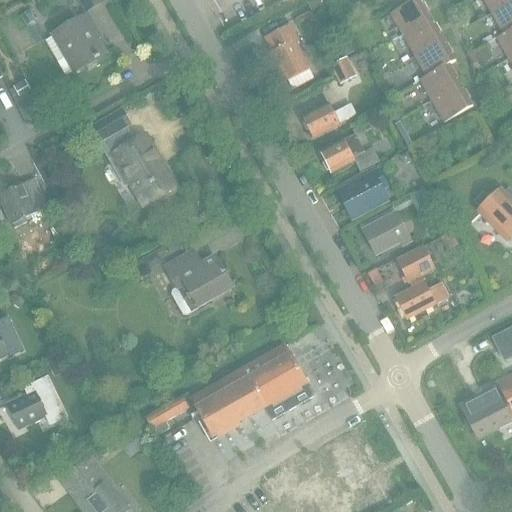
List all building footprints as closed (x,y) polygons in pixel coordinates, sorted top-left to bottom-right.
[(80,0),(87,12),(102,3),(100,0),(80,0)] [(311,11),(329,2),(327,0),(306,0),(305,1),(311,11)] [(402,35),(431,19),(419,0),(413,0),(390,14),(402,35)] [(511,0),(483,0),(491,14),(511,1),(511,0)] [(511,1),(491,14),(503,34),(496,38),(496,39),(511,29),(511,1)] [(75,72),(105,55),(91,32),(95,29),(88,16),(54,35),(75,72)] [(431,19),(402,35),(414,56),(443,40),(431,19)] [(269,54),(283,82),(287,81),(291,89),(313,78),(294,41),(297,40),(289,24),(264,37),(272,53),(269,54)] [(508,59),(511,57),(511,29),(496,39),(508,59)] [(443,40),(414,56),(426,76),(419,80),(419,81),(455,60),(443,40)] [(331,67),(340,84),(355,77),(345,59),(331,67)] [(455,60),(419,81),(431,102),(460,85),(448,65),(455,61),(455,60)] [(460,85),(431,102),(444,123),(472,107),(460,85)] [(327,105),(302,118),(303,121),(302,124),(305,131),(309,131),(313,139),(338,125),(356,115),(350,105),(332,114),(327,105)] [(98,143),(126,127),(118,113),(90,129),(98,143)] [(329,171),(331,173),(354,161),(359,172),(379,162),(372,148),(352,158),(347,149),(359,143),(354,135),(320,153),(324,160),(322,164),(326,170),(329,171)] [(144,208),(176,189),(146,136),(113,155),(144,208)] [(384,187),(378,172),(347,188),(358,214),(382,204),(376,191),(384,187)] [(35,178),(24,183),(0,194),(0,200),(12,225),(13,225),(15,229),(28,222),(26,218),(49,207),(35,178)] [(504,193),(500,189),(477,212),(506,242),(511,236),(511,193),(508,189),(504,193)] [(402,246),(411,242),(395,212),(362,229),(375,256),(400,243),(402,246)] [(427,290),(421,277),(435,269),(425,249),(399,263),(413,288),(396,297),(407,320),(450,297),(442,282),(427,290)] [(199,308),(234,288),(216,257),(196,268),(188,254),(165,268),(178,289),(185,285),(199,308)] [(509,338),(511,343),(511,327),(492,338),(503,361),(506,360),(498,344),(509,338)] [(0,359),(9,355),(0,336),(0,359)] [(196,411),(212,438),(305,383),(290,357),(289,357),(283,346),(191,400),(197,411),(196,411)] [(477,439),(511,420),(511,375),(495,384),(498,388),(461,407),(477,439)] [(19,430),(48,416),(35,391),(7,405),(19,430)] [(169,428),(166,422),(187,411),(181,400),(143,422),(150,431),(155,428),(158,434),(169,428)] [(117,439),(131,456),(148,443),(135,425),(117,439)] [(321,511),(357,511),(338,478),(342,476),(330,456),(275,494),(280,503),(267,511),(311,511),(319,508),(321,511)] [(88,511),(124,511),(126,511),(88,460),(60,481),(83,511),(87,510),(88,511)]
